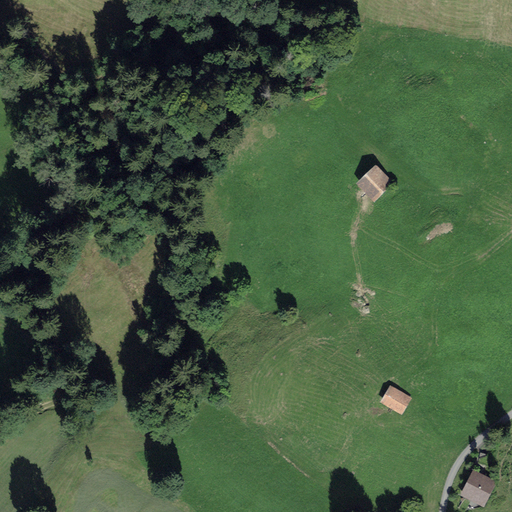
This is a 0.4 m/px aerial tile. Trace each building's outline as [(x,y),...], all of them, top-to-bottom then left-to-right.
[(377,172),(364,185),(376,198),(385,188),(388,191),(392,187),(377,172)] [(53,385),(44,394),(49,399),(58,390),(53,385)] [(394,391),(387,403),(405,413),(411,401),(394,391)] [(482,455),(478,470),(486,472),(490,456),(482,455)] [(477,477),(467,495),(485,504),(494,486),(488,483),(490,480),(485,477),(483,480),(477,477)]
